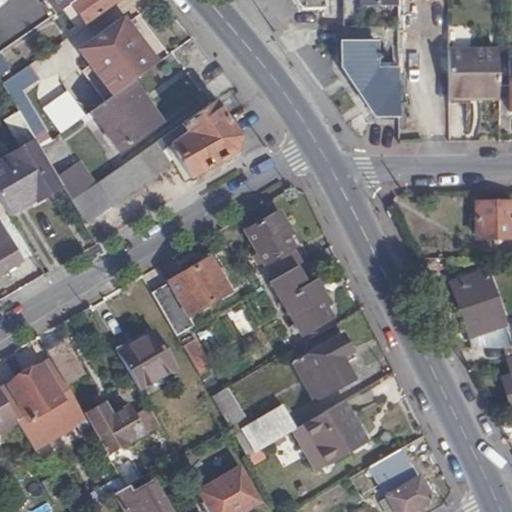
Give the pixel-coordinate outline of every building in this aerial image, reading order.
[(86,25),(123,0),(70,0),(73,2),(75,1),(86,25)] [(292,0),(300,10),(325,10),(324,0),(292,0)] [(125,22),(128,26),(136,20),(133,16),(125,22)] [(131,79),(155,62),(128,26),(125,22),(103,37),(102,36),(98,34),(92,35),(88,40),(90,46),(80,54),(87,63),(80,69),(103,99),(131,79)] [(374,116),(400,116),(399,72),(376,72),(376,46),(344,46),(344,70),(374,116)] [(479,102),(501,102),(500,78),(500,57),(451,57),(451,98),(479,98),(479,102)] [(501,102),(501,111),(511,110),(511,77),(500,78),(501,102)] [(160,122),(131,79),(103,99),(89,109),(119,151),(160,122)] [(240,137),(217,101),(181,125),(187,134),(170,146),(193,177),(238,150),(240,137)] [(0,133),(12,154),(36,141),(23,119),(0,131),(0,133)] [(162,152),(170,146),(187,134),(181,125),(155,143),(162,152)] [(0,161),(0,197),(11,216),(61,185),(57,176),(39,146),(36,141),(12,154),(0,161)] [(71,200),(83,222),(170,165),(162,152),(155,143),(95,184),(71,200)] [(61,185),(71,200),(95,184),(79,162),(57,176),(61,185)] [(511,238),(511,203),(478,204),(479,238),(511,238)] [(272,261),(295,247),(289,236),(286,230),(291,227),(289,224),(287,223),(283,216),(248,236),(265,265),(272,261)] [(0,221),(0,272),(22,259),(0,221)] [(296,267),(303,262),(295,247),(272,261),(280,275),(296,267)] [(209,260),(150,294),(176,337),(195,326),(189,316),(229,292),(209,260)] [(280,275),(270,282),(283,303),(307,287),(296,267),(280,275)] [(511,348),(511,325),(509,326),(487,273),(453,286),(478,349),(494,348),(511,348)] [(316,282),(307,287),(283,303),(301,336),(332,317),(326,307),(330,304),(325,294),(324,295),(316,282)] [(153,333),(117,355),(138,391),(174,370),(153,333)] [(338,337),(304,357),(316,380),(324,395),(349,381),(338,361),(348,355),(338,337)] [(193,339),(181,346),(196,372),(207,364),(193,339)] [(65,342),(46,352),(51,360),(65,385),(82,374),(65,342)] [(503,378),(511,407),(511,348),(494,348),(503,378)] [(316,380),(304,357),(293,363),(305,386),(316,380)] [(8,385),(0,389),(0,392),(33,449),(85,419),(65,385),(51,360),(43,365),(7,385),(8,385)] [(316,380),(305,386),(302,390),(310,403),(324,395),(316,380)] [(247,426),(226,389),(211,398),(228,428),(238,444),(243,440),(239,433),(247,426)] [(0,392),(0,430),(16,421),(0,392)] [(366,443),(343,400),(304,424),(328,466),(366,443)] [(84,414),(106,455),(144,432),(135,416),(134,414),(122,420),(120,417),(114,420),(104,403),(84,414)] [(281,406),(247,426),(239,433),(243,440),(238,444),(246,457),(294,429),(281,406)] [(135,416),(144,432),(157,425),(148,409),(135,416)] [(428,496),(402,451),(377,466),(391,491),(385,494),(395,511),(408,511),(426,503),(428,496)] [(210,511),(246,511),(259,505),(238,471),(200,493),(210,511)] [(111,495),(121,511),(166,511),(150,483),(130,494),(127,486),(125,488),(111,495)]
